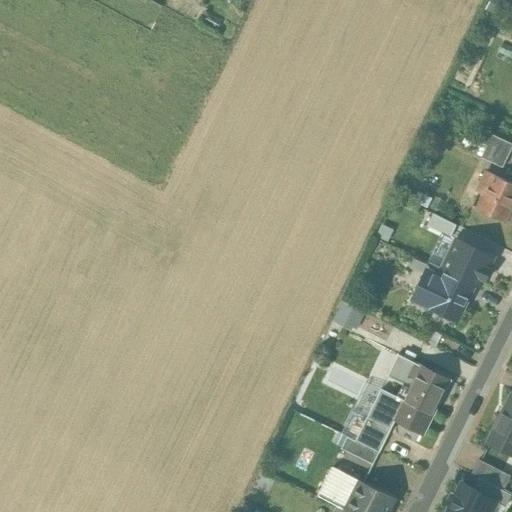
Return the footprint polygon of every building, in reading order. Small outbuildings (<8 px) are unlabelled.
[(478,157),(500,167),(501,168),(502,168),(511,144),(511,142),(483,130),(478,141),(484,144),(478,157)] [(477,209),(504,221),(511,203),(511,182),(486,171),(480,184),(487,187),(477,209)] [(452,233),(456,220),(429,213),(426,226),(452,233)] [(440,269),(475,285),(490,254),(455,238),(440,269)] [(430,266),(435,257),(437,252),(414,242),(408,255),(408,256),(430,266)] [(413,299),(429,307),(430,307),(458,321),(475,285),(440,269),(437,275),(427,270),(413,299)] [(364,312),(361,311),(343,302),(334,320),(355,330),(364,312)] [(420,352),(429,357),(439,362),(444,352),(425,342),(420,352)] [(449,380),(447,379),(415,363),(408,377),(414,380),(395,419),(423,433),(449,380)] [(511,390),(486,443),(511,455),(511,390)] [(356,440),(368,447),(379,452),(390,429),(367,417),(356,440)] [(341,449),(359,457),(373,464),(379,452),(347,437),(341,449)] [(364,480),(372,464),(358,457),(350,473),(364,480)] [(478,459),(473,469),(472,472),(472,473),(503,488),(510,476),(478,459)] [(360,481),(351,499),(346,510),(349,511),(386,511),(394,498),(360,481)] [(491,511),(497,501),(461,483),(446,511),(491,511)]
